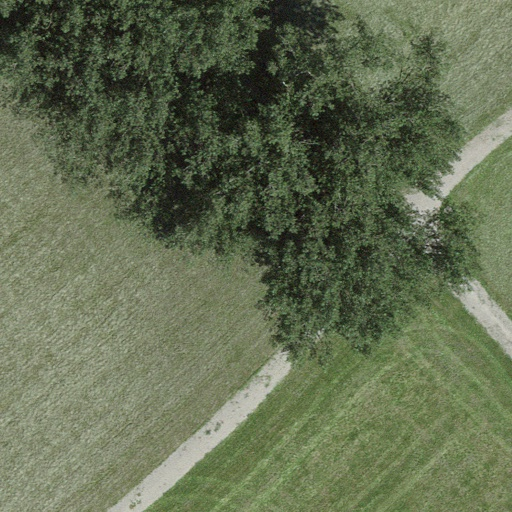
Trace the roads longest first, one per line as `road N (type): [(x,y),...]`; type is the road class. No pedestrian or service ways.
road 1 (track): [(399,214),(67,511)]
road 2 (track): [(399,214),(511,335)]
road 3 (track): [(399,214),(511,126)]
